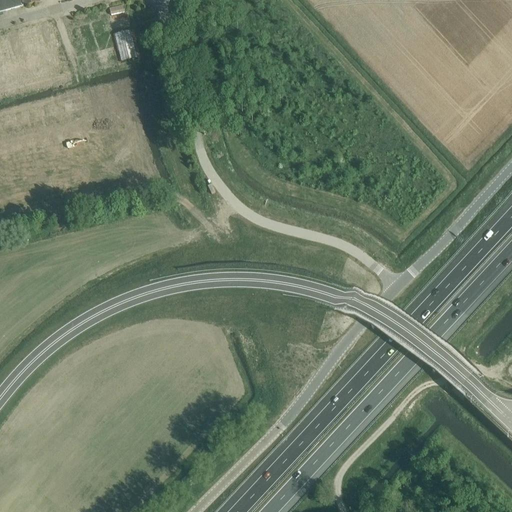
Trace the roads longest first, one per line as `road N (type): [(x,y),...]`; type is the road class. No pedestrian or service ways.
road 1 (unclassified): [(195,511),(511,165)]
road 2 (motorway): [(511,214),(235,511)]
road 3 (unclassified): [(0,397),(70,329),(180,285),(290,284),(351,303)]
road 4 (motorway): [(271,511),(511,252)]
road 5 (unclassified): [(511,426),(414,340),(351,303)]
road 6 (unclassified): [(341,511),(334,485),(407,401)]
